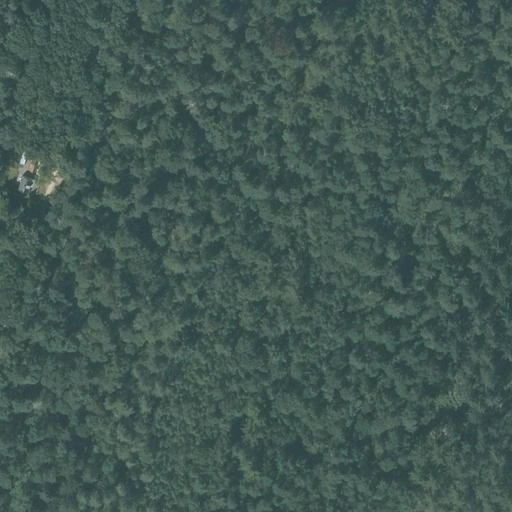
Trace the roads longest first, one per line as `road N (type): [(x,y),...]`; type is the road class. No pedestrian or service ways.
road 1 (track): [(110,0),(42,190)]
road 2 (track): [(0,321),(42,190)]
